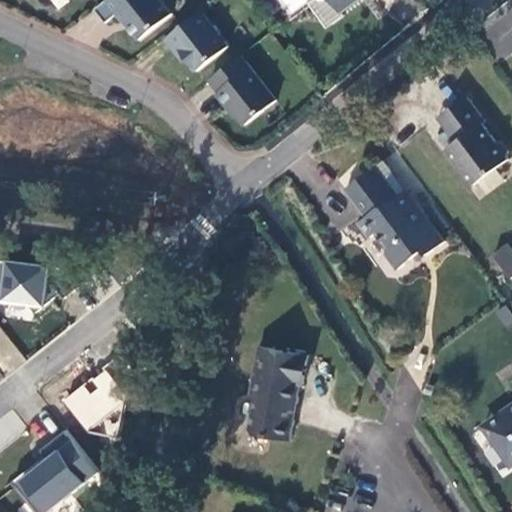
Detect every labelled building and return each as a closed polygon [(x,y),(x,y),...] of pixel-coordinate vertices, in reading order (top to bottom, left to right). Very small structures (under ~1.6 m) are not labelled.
[(91,0),(101,13),(113,3),(135,29),(167,4),(164,0),(91,0)] [(223,36),(196,1),(160,28),(170,41),(174,38),(192,60),(223,36)] [(272,90),(236,45),(205,70),(214,81),(212,83),(224,98),(226,96),(240,115),(272,90)] [(487,123),(469,98),(452,109),(469,133),(457,142),(448,150),(476,186),(509,161),(508,158),(511,153),(504,145),(495,141),(484,125),(487,123)] [(440,118),(457,142),(469,133),(452,109),(440,118)] [(386,162),(377,168),(399,197),(408,191),(386,162)] [(445,241),(415,201),(403,210),(396,201),(399,197),(377,168),(347,189),(368,217),(359,225),(369,239),(377,233),(386,247),(385,254),(397,270),(414,257),(424,250),(428,255),(445,241)] [(408,191),(399,197),(396,201),(403,210),(415,201),(408,191)] [(511,249),(508,244),(495,254),(511,277),(511,249)] [(417,262),(428,255),(424,250),(414,257),(417,262)] [(0,304),(46,308),(47,290),(44,290),(47,264),(0,259),(0,304)] [(22,358),(0,332),(0,364),(6,371),(22,358)] [(311,355),(263,346),(252,396),(257,403),(252,427),(256,433),(292,439),(295,421),(293,417),(295,402),(300,398),(302,383),(306,384),(311,355)] [(104,367),(60,398),(83,430),(127,399),(104,367)] [(511,407),(485,426),(511,464),(511,407)] [(30,511),(51,511),(102,471),(67,428),(44,446),(49,452),(8,485),(30,511)]
